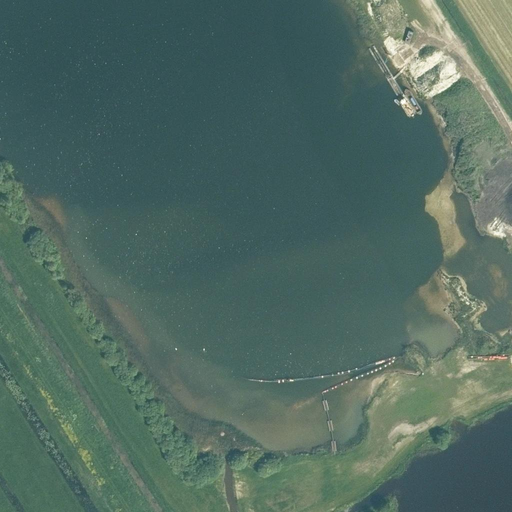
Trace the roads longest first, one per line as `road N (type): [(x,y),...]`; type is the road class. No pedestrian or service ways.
road 1 (track): [(511,128),(428,0)]
road 2 (track): [(384,462),(434,422),(511,392)]
